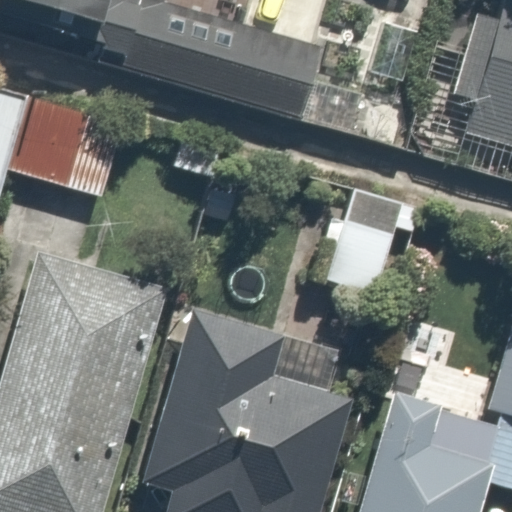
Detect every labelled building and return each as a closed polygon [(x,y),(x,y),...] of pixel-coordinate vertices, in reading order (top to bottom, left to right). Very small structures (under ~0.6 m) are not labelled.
[(0,0),(0,30),(289,119),(312,43),(170,0),(0,0)] [(511,0),(480,0),(437,154),(511,175),(511,170),(511,0)] [(0,168),(88,196),(109,129),(0,94),(0,168)] [(402,233),(409,206),(335,186),(327,214),(310,209),(291,277),(362,297),(381,227),(402,233)] [(0,511),(77,511),(146,286),(12,245),(0,283),(0,511)] [(511,278),(510,278),(471,401),(511,413),(511,278)] [(141,511),(302,511),(337,392),(305,383),(318,339),(172,298),(120,481),(148,489),(141,511)] [(456,511),(469,472),(511,484),(511,419),(375,378),(334,511),(456,511)]
